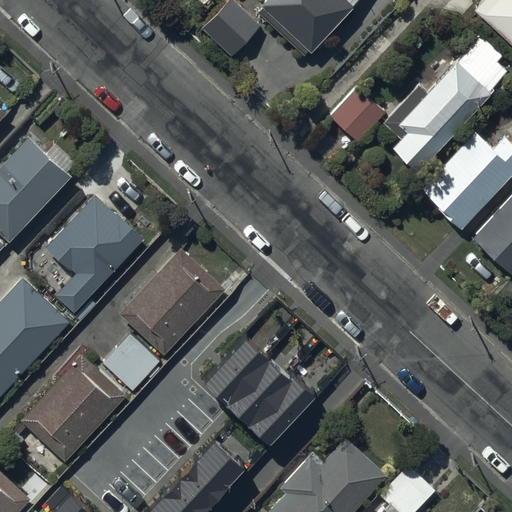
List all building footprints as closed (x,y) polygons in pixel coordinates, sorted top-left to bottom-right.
[(232,56),(261,24),(235,0),(227,0),(202,28),(232,56)] [(359,0),(263,0),(260,4),(263,6),(259,11),(305,53),(310,47),(313,50),(359,0)] [(511,42),(511,0),(482,0),(475,8),(511,42)] [(492,87),(507,69),(498,61),(505,54),(480,32),(427,93),(417,84),(385,121),(403,137),(394,147),(421,171),(494,89),(492,87)] [(385,110),(357,85),(330,116),(358,141),(385,110)] [(492,148),(476,132),(422,188),(439,204),(438,206),(462,229),(511,176),(511,140),(505,134),(492,148)] [(71,174),(29,135),(0,165),(0,229),(10,239),(71,174)] [(145,236),(96,191),(46,245),(71,269),(73,267),(77,271),(56,293),(75,311),(145,236)] [(511,271),(511,194),(474,237),(511,271)] [(226,288),(182,247),(121,312),(165,353),(226,288)] [(0,395),(70,321),(24,277),(0,302),(0,395)] [(129,327),(101,357),(132,385),(146,371),(151,376),(161,364),(154,358),(158,354),(129,327)] [(267,439),(312,390),(250,333),(205,382),(267,439)] [(127,394),(83,353),(22,418),(66,460),(127,394)] [(353,511),(387,475),(345,437),(321,465),(309,454),(281,486),(287,491),(267,511),(353,511)] [(217,440),(149,511),(201,511),(245,466),(217,440)] [(400,511),(415,511),(436,490),(408,465),(381,494),(400,511)] [(0,511),(19,511),(32,498),(0,467),(0,511)] [(95,511),(70,488),(47,511),(95,511)]
